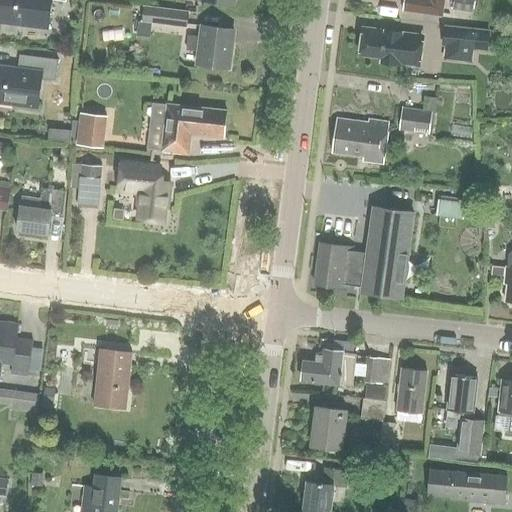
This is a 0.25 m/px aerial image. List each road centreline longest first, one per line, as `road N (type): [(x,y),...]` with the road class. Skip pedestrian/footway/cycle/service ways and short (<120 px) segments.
road 1 (tertiary): [(275,312),(315,0)]
road 2 (residential): [(275,312),(511,339)]
road 3 (residential): [(175,511),(199,306)]
road 4 (residential): [(199,306),(0,280)]
road 5 (tertiary): [(249,511),(275,312)]
